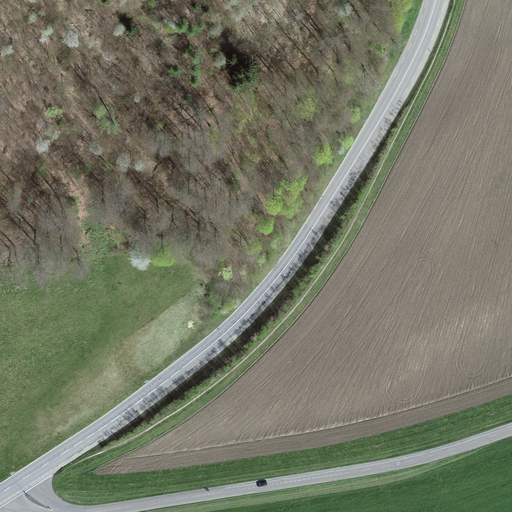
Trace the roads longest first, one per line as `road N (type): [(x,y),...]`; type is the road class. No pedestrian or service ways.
road 1 (secondary): [(15,483),(192,360),(258,299),(322,214),(397,88),(434,0)]
road 2 (unclassified): [(94,511),(403,462),(511,428)]
